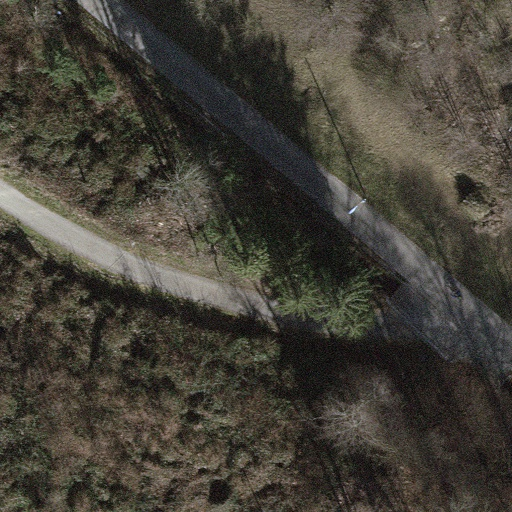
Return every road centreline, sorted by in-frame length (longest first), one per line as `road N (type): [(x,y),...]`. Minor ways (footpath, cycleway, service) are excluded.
road 1 (track): [(476,320),(327,318),(187,292),(0,192)]
road 2 (track): [(476,320),(98,0)]
